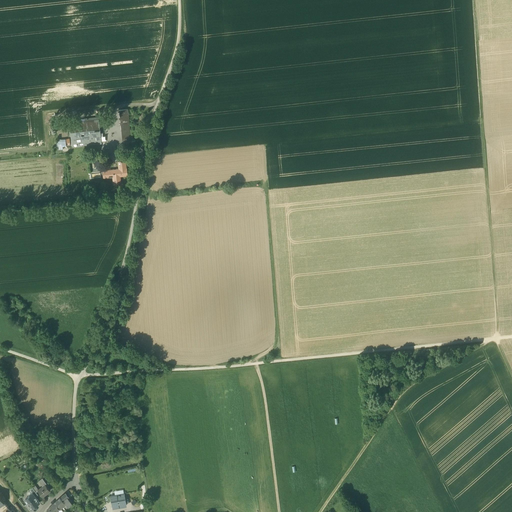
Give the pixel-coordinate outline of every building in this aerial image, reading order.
[(128,108),(120,109),(123,143),(130,142),(131,142),(131,141),(128,108)] [(98,119),(71,122),(73,143),(85,142),(85,144),(101,142),(98,119)] [(70,145),(69,138),(57,138),(57,149),(62,149),(62,145),(70,145)] [(126,160),(118,161),(118,169),(103,170),(103,178),(112,177),(113,185),(121,184),(121,176),(127,175),(126,160)] [(43,485),(38,488),(39,490),(43,495),(51,489),(45,483),(43,485)] [(30,489),(33,492),(36,496),(39,495),(36,492),(33,487),(30,489)] [(125,491),(110,494),(113,507),(127,504),(125,491)] [(33,492),(25,499),(32,507),(40,501),(36,496),(33,492)] [(72,504),(67,498),(68,496),(66,493),(61,497),(65,502),(65,503),(68,507),(72,504)] [(65,502),(60,497),(54,503),(59,507),(65,502)] [(23,511),(16,502),(9,508),(10,508),(5,511),(23,511)] [(59,507),(54,503),(47,509),(49,511),(50,511),(59,511),(58,511),(60,509),(59,507)]
